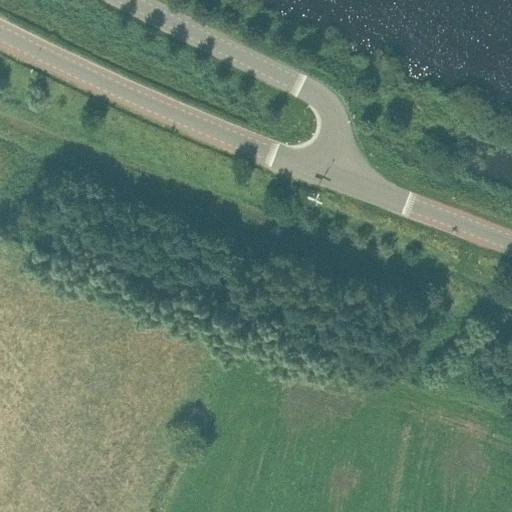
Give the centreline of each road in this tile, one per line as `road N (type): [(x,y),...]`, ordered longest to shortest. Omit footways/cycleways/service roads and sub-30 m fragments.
road 1 (tertiary): [(329,175),(0,30)]
road 2 (tertiary): [(329,175),(337,126),(327,102),(124,0)]
road 3 (tertiary): [(511,243),(329,175)]
